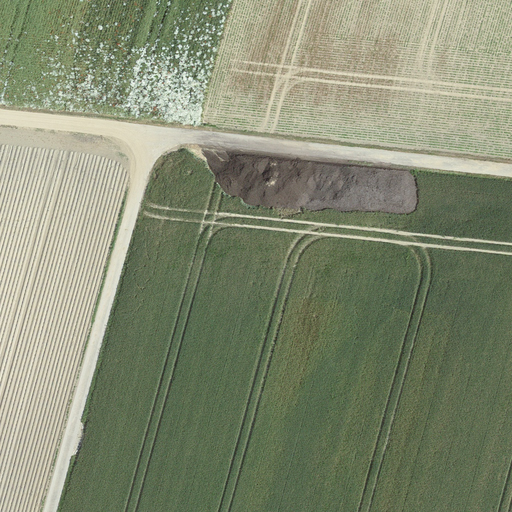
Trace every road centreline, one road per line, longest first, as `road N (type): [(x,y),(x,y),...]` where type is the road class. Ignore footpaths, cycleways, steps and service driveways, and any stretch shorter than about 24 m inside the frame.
road 1 (track): [(49,511),(151,134),(0,118)]
road 2 (track): [(151,134),(511,171)]
